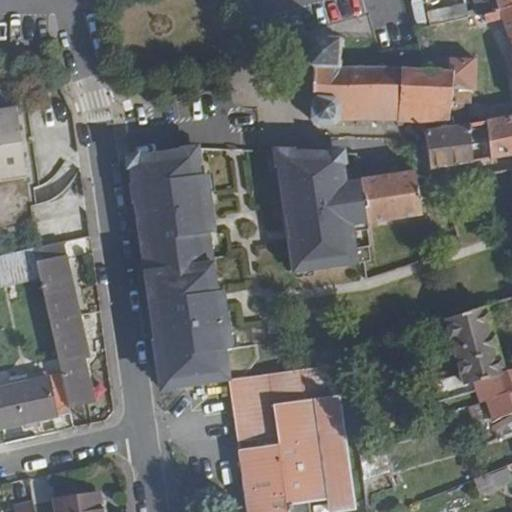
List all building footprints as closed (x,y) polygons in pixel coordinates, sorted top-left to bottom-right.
[(511,11),(511,0),(495,0),(500,15),(511,11)] [(468,21),(465,8),(455,11),(458,24),(468,21)] [(458,24),(455,11),(446,13),(449,26),(458,24)] [(511,160),(511,11),(500,15),(484,17),(486,26),(503,23),(511,49),(511,121),(485,126),(492,164),(511,160)] [(449,26),(446,13),(437,16),(440,29),(449,26)] [(440,29),(437,16),(426,18),(430,32),(440,29)] [(477,95),(478,64),(455,62),(455,75),(435,75),(342,68),(342,44),(316,42),(311,120),(318,128),(334,128),(340,123),(444,129),(447,133),(451,132),(455,93),(471,94),(477,95)] [(455,75),(455,62),(457,45),(431,44),(435,75),(455,75)] [(490,95),(493,64),(478,64),(477,95),(490,95)] [(470,107),(471,94),(455,93),(451,132),(463,130),(465,107),(470,107)] [(0,233),(33,229),(19,119),(0,121),(0,233)] [(472,167),(466,130),(463,130),(451,132),(447,133),(426,137),(434,174),(472,167)] [(212,230),(205,178),(197,178),(194,151),(128,162),(139,240),(212,230)] [(319,197),(316,162),(274,160),(282,215),(316,198),(319,197)] [(368,231),(360,189),(345,192),(340,162),(316,162),(319,197),(316,198),(317,212),(347,208),(354,252),(350,253),(353,272),(366,270),(364,259),(370,259),(369,254),(356,255),(353,232),(368,231)] [(424,220),(416,178),(360,189),(368,231),(424,220)] [(354,252),(347,208),(317,212),(316,198),(282,215),(293,281),(353,272),(350,253),(354,252)] [(215,294),(206,238),(213,236),(212,230),(139,240),(148,303),(215,294)] [(87,358),(66,261),(37,267),(62,377),(68,407),(89,402),(80,359),(87,358)] [(230,352),(221,293),(215,294),(148,303),(160,392),(228,382),(223,353),(230,352)] [(499,370),(482,312),(444,323),(459,377),(422,387),(427,407),(481,393),(496,389),(493,371),(499,370)] [(349,511),(332,367),(228,382),(244,511),(305,511),(305,506),(325,504),(325,511),(349,511)] [(511,367),(499,370),(493,371),(496,389),(481,393),(488,424),(511,418),(511,367)] [(68,407),(62,377),(0,390),(0,426),(1,431),(70,416),(68,407)] [(507,485),(500,469),(449,490),(456,505),(507,485)] [(100,511),(98,495),(53,501),(54,511),(100,511)]
